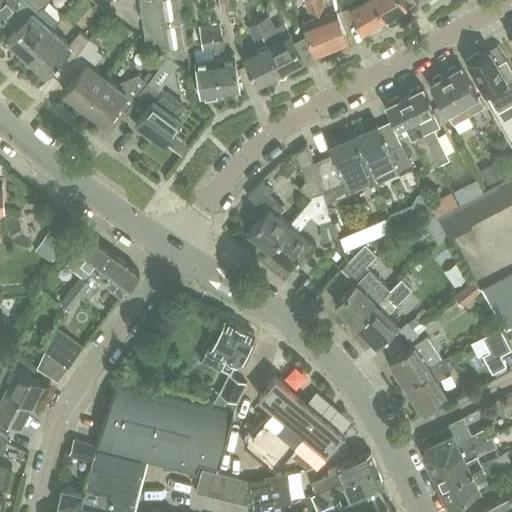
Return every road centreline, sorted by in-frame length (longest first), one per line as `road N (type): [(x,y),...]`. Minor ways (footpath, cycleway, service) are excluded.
road 1 (residential): [(174,253),(268,134),(511,1)]
road 2 (residential): [(420,511),(357,392),(323,354),(283,319),(174,253)]
road 3 (residential): [(34,511),(72,394),(174,253)]
road 4 (residential): [(174,253),(0,123)]
